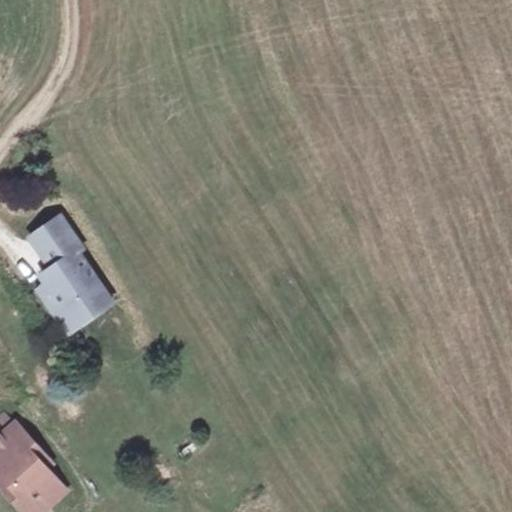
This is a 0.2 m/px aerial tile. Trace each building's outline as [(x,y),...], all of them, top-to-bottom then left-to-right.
[(54,222),(23,243),(31,255),(62,235),(54,222)] [(62,235),(31,255),(44,275),(34,282),(39,289),(44,297),(42,312),(86,321),(105,309),(71,258),(76,255),(62,235)] [(39,289),(31,295),(42,312),(44,297),(39,289)] [(86,321),(42,312),(60,338),(86,321)] [(0,435),(9,428),(0,417),(0,435)] [(0,479),(5,485),(0,490),(0,499),(10,511),(19,511),(33,500),(40,511),(55,500),(33,474),(23,462),(31,453),(9,428),(0,435),(0,479)] [(43,466),(31,453),(23,462),(33,474),(43,466)] [(40,511),(33,500),(19,511),(40,511)]
